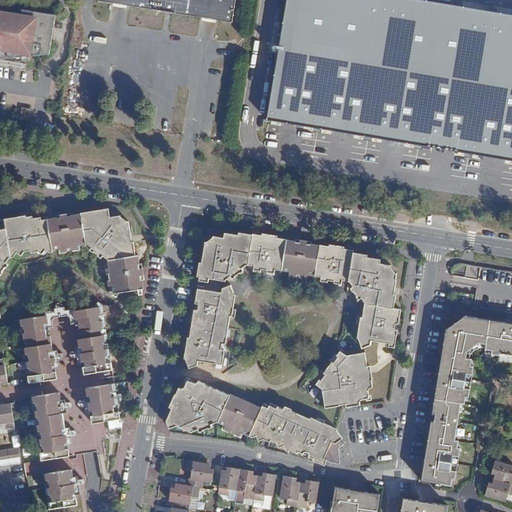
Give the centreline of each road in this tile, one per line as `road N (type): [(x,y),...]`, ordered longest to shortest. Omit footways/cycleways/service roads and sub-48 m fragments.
road 1 (residential): [(394,473),(330,473),(231,451),(142,443)]
road 2 (residential): [(183,195),(434,237)]
road 3 (residential): [(142,443),(183,195)]
road 4 (residential): [(394,473),(402,463),(434,237)]
road 5 (residential): [(0,166),(183,195)]
